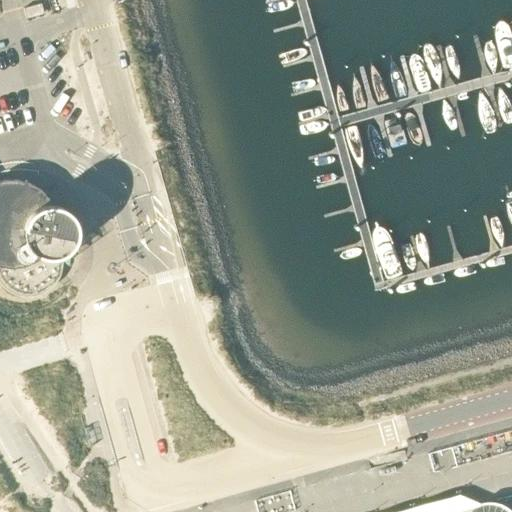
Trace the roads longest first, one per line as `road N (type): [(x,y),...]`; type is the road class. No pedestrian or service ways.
road 1 (unclassified): [(324,452),(227,415),(202,371),(97,0)]
road 2 (tertiary): [(324,452),(511,403)]
